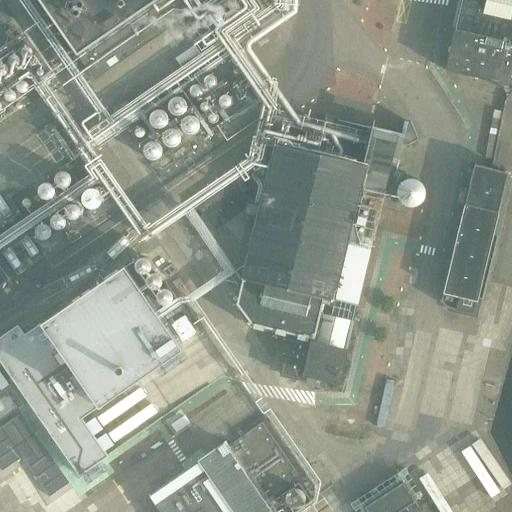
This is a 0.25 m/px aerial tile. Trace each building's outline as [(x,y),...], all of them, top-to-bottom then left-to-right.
[(15,45),(25,38),(0,0),(0,52),(13,43),(15,45)] [(41,0),(50,12),(47,14),(49,18),(52,16),(63,30),(59,33),(62,36),(65,34),(75,49),(72,51),(75,55),(78,53),(80,55),(88,49),(103,70),(193,8),(216,42),(264,10),(257,0),(41,0)] [(511,0),(461,0),(445,71),(508,86),(511,70),(511,0)] [(341,385),(401,134),(325,115),(319,141),(279,131),(275,145),(274,145),(273,148),(275,148),(271,164),(270,164),(269,168),(270,168),(266,183),(265,183),(264,187),(265,187),(262,202),(261,202),(260,206),(261,206),(257,221),(256,221),(255,224),(256,225),(253,240),(252,239),(251,243),(252,243),(248,257),(247,257),(246,261),(247,261),(244,276),(243,276),(242,279),(237,296),(234,306),(250,327),(249,329),(289,339),(280,377),(303,383),(304,376),(341,385)] [(451,309),(470,314),(469,317),(479,319),(484,302),(481,302),(505,199),(510,175),(495,171),(495,170),(476,165),(475,168),(477,168),(471,192),(464,190),(460,205),(467,207),(445,299),(445,301),(445,302),(445,303),(446,304),(447,306),(447,307),(448,308),(450,309),(451,309)] [(235,181),(197,208),(214,232),(252,206),(235,181)] [(0,287),(10,280),(0,266),(0,287)] [(122,266),(0,350),(0,364),(77,476),(105,456),(79,419),(180,349),(122,266)] [(49,498),(69,484),(21,414),(0,428),(0,468),(2,472),(22,458),(49,498)] [(301,511),(314,503),(296,478),(304,473),(263,415),(225,441),(226,442),(224,443),(148,496),(159,511),(301,511)] [(421,511),(415,502),(401,480),(400,481),(402,484),(366,507),(368,511),(421,511)]
